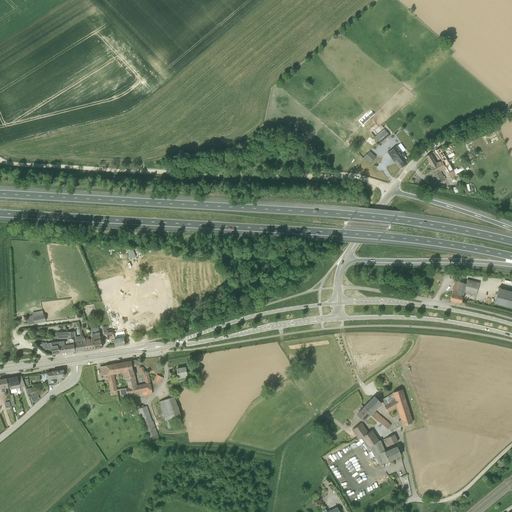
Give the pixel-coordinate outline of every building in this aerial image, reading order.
[(380,144),(390,136),(384,129),(374,137),(380,144)] [(405,156),(397,145),(387,153),(391,157),(390,157),(394,162),(397,159),(403,167),(408,164),(403,157),(405,156)] [(430,153),(426,156),(435,173),(433,174),(439,183),(444,180),(439,171),(445,167),(449,175),(448,175),(450,178),(455,176),(440,148),(435,150),(441,161),(436,164),(430,153)] [(363,158),(369,163),(375,157),(370,151),(363,158)] [(130,257),(143,254),(141,246),(129,249),(130,257)] [(476,296),(479,283),(467,279),(466,283),(455,281),(450,300),(461,303),(464,293),(476,296)] [(99,283),(103,303),(117,300),(115,290),(105,292),(103,282),(99,283)] [(511,291),(498,288),(494,303),(511,307),(511,291)] [(150,296),(135,302),(137,307),(152,301),(150,296)] [(46,321),(44,315),(33,317),(35,323),(46,321)] [(111,329),(114,338),(115,345),(125,344),(123,335),(123,333),(121,333),(120,330),(116,331),(116,326),(113,327),(112,325),(111,325),(111,329)] [(98,327),(94,328),(90,329),(89,329),(91,337),(92,337),(94,341),(94,342),(95,348),(95,349),(102,348),(101,342),(98,327)] [(83,339),(83,337),(74,339),(73,331),(57,332),(57,334),(54,334),(55,339),(67,339),(67,340),(73,340),(75,351),(84,350),(83,339)] [(92,337),(91,337),(88,338),(88,337),(83,337),(83,339),(84,350),(95,348),(94,342),(94,341),(92,337)] [(75,351),(73,340),(67,340),(63,341),(58,342),(60,353),(75,351)] [(60,353),(58,342),(51,343),(47,344),(47,343),(42,344),(44,350),(52,349),(52,354),(60,353)] [(133,370),(132,366),(131,361),(122,363),(123,370),(126,378),(128,388),(131,388),(137,387),(137,385),(134,370),(133,370)] [(122,363),(116,364),(112,365),(113,373),(117,373),(122,372),(123,379),(126,378),(123,370),(122,363)] [(113,373),(112,365),(106,366),(100,367),(102,375),(108,374),(111,391),(116,390),(113,373)] [(178,377),(187,376),(185,367),(176,369),(178,377)] [(64,377),(63,370),(56,371),(57,382),(60,382),(62,380),(62,377),(64,377)] [(51,385),(55,385),(54,383),(57,382),(56,371),(52,371),(52,372),(46,373),(47,379),(48,378),(49,383),(51,383),(51,385)] [(152,393),(152,386),(149,375),(146,375),(146,374),(144,374),(144,376),(145,383),(137,385),(137,387),(131,388),(132,394),(129,395),(131,399),(152,393)] [(162,378),(157,375),(154,381),(159,384),(162,378)] [(21,376),(15,377),(17,388),(26,387),(21,376)] [(17,388),(15,377),(7,378),(9,389),(10,388),(11,389),(17,388)] [(5,389),(9,389),(7,378),(0,379),(0,387),(1,388),(2,392),(6,391),(5,389)] [(131,399),(129,395),(132,394),(131,388),(128,388),(121,389),(121,395),(124,395),(124,400),(131,399)] [(412,423),(401,389),(393,392),(381,400),(385,406),(388,411),(397,406),(401,420),(398,421),(400,427),(412,423)] [(174,396),(164,400),(171,419),(181,416),(174,396)] [(364,407),(370,414),(381,403),(375,396),(364,407)] [(152,421),(147,406),(137,409),(146,434),(156,430),(153,420),(152,421)] [(370,414),(364,407),(357,415),(363,421),(370,414)] [(388,429),(390,426),(388,423),(376,412),(372,416),(388,429)] [(324,426),(321,423),(319,425),(326,436),(332,432),(326,424),(324,426)] [(367,432),(361,423),(352,429),(359,439),(362,437),(367,432)] [(379,441),(371,430),(367,432),(362,437),(369,448),(379,441)] [(330,442),(335,439),(331,434),(326,437),(330,442)] [(389,446),(398,442),(394,434),(386,438),(389,446)] [(379,441),(369,448),(378,461),(380,464),(380,465),(389,461),(385,451),(380,440),(379,441)] [(401,455),(397,446),(385,451),(389,461),(401,455)]
